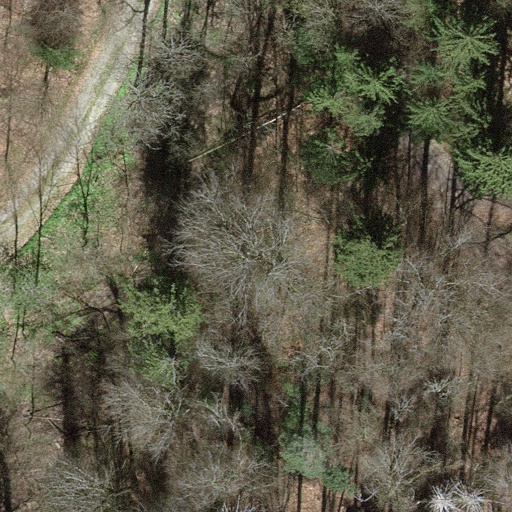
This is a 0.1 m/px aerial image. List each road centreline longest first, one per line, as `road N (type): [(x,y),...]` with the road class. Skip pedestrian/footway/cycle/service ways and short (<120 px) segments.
road 1 (track): [(149,0),(68,163),(0,245)]
road 2 (track): [(406,0),(396,97),(412,147),(435,177),(511,203)]
